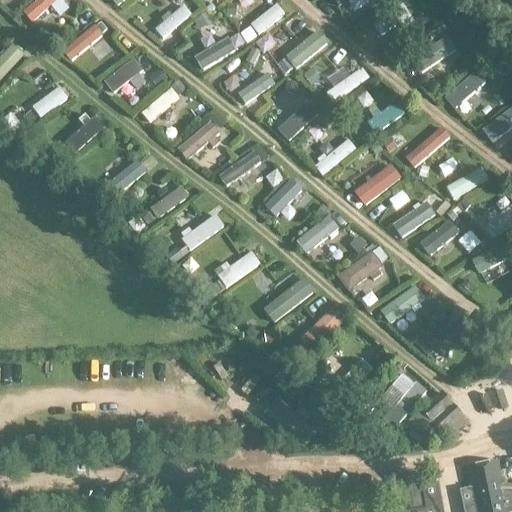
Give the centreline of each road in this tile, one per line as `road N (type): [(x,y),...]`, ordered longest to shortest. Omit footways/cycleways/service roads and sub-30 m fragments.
road 1 (track): [(511,442),(441,457),(283,470),(0,482)]
road 2 (track): [(0,418),(9,409),(179,409),(236,424),(283,470)]
